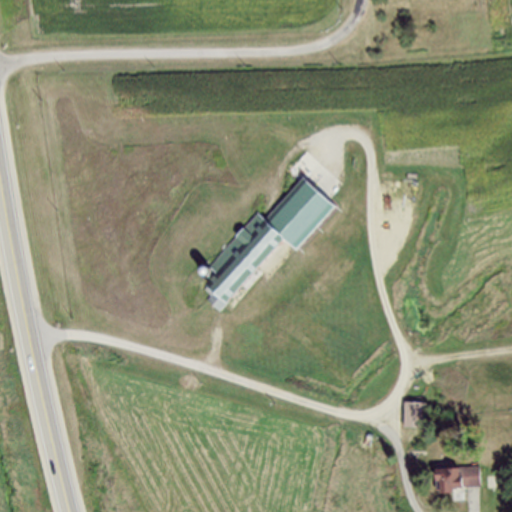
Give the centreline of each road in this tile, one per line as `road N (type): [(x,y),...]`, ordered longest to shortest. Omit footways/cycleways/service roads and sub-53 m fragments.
road 1 (track): [(277,198),(297,158),(319,144),(369,146),(373,256),(413,362),(392,411),(371,419)]
road 2 (residential): [(0,59),(293,50),(335,38),(361,0)]
road 3 (residential): [(371,419),(97,334),(30,339)]
road 4 (primary): [(71,511),(0,179)]
